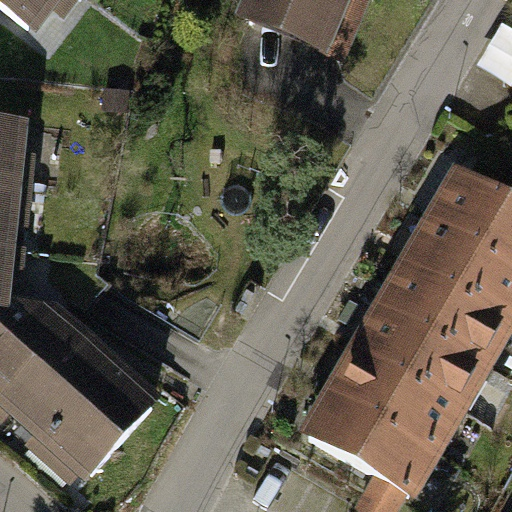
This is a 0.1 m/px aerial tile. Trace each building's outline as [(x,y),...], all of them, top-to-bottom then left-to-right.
[(59,38),(82,7),(72,0),(0,0),(0,28),(32,51),(47,29),(59,38)] [(236,0),(223,32),(331,77),(363,0),(236,0)] [(0,131),(0,195),(22,197),(25,163),(6,161),(9,132),(0,131)] [(511,219),(442,179),(416,223),(511,278),(511,219)] [(0,235),(17,237),(22,197),(0,195),(0,235)] [(511,278),(416,223),(391,267),(506,335),(511,324),(511,278)] [(14,262),(0,260),(0,286),(11,288),(14,262)] [(391,267),(365,311),(480,379),(506,335),(391,267)] [(365,311),(339,355),(454,423),(480,379),(365,311)] [(0,428),(77,346),(51,321),(0,316),(0,428)] [(153,416),(77,346),(0,428),(0,440),(70,505),(153,416)] [(339,355),(313,399),(428,467),(454,423),(339,355)] [(313,399),(287,443),(360,486),(344,511),(389,511),(393,506),(402,511),(428,467),(313,399)]
